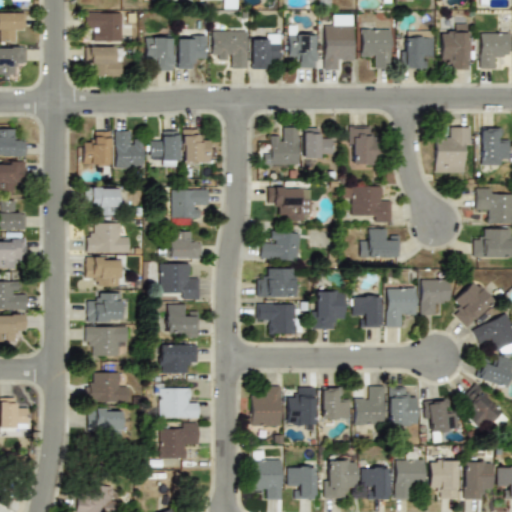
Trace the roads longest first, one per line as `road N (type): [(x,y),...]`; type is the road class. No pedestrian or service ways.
road 1 (residential): [(56,0),(56,414),(40,511)]
road 2 (residential): [(511,98),(0,103)]
road 3 (residential): [(231,511),(227,294),(238,215),(239,100)]
road 4 (residential): [(438,358),(228,359)]
road 5 (residential): [(407,99),(412,174),(437,222)]
